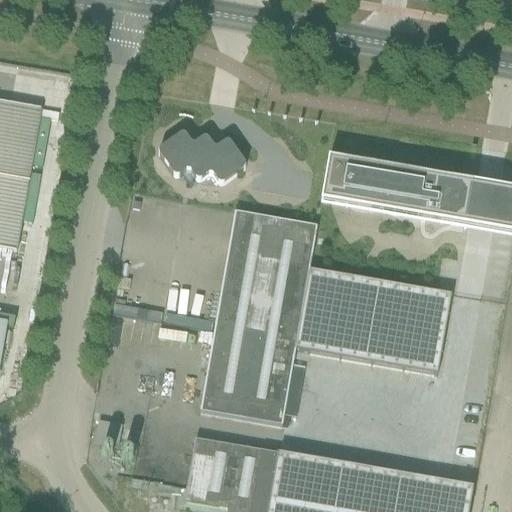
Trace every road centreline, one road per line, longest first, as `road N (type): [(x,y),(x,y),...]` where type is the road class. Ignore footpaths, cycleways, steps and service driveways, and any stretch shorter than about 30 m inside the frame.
road 1 (unclassified): [(51,434),(127,0)]
road 2 (secondary): [(127,0),(511,67)]
